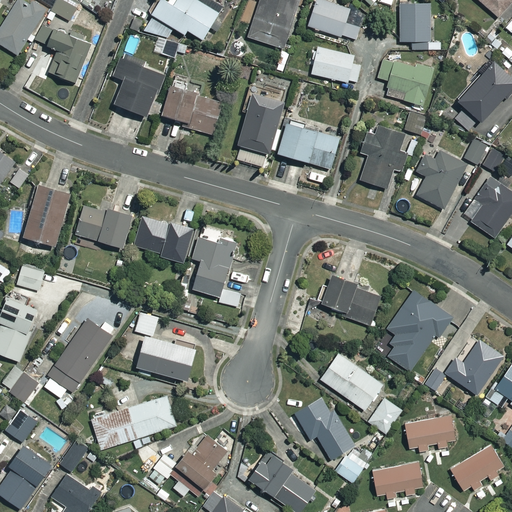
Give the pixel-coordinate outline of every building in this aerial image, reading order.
[(86,7),(72,0),(59,0),(53,12),(76,25),(86,7)] [(156,0),(149,14),(155,18),(147,32),(167,44),(175,30),(188,37),(190,33),(206,43),(222,15),(196,0),(171,0),(170,4),(163,0),(156,0)] [(302,0),(262,0),(250,39),(285,51),(302,0)] [(511,11),(511,0),(478,0),(503,22),(511,11)] [(352,11),(319,1),(311,29),(355,42),(359,28),(348,24),(352,11)] [(28,10),(19,4),(0,34),(0,45),(20,58),(47,13),(32,3),(28,10)] [(432,51),(432,6),(402,6),(402,43),(414,43),(414,51),(432,51)] [(147,22),(136,17),(130,30),(142,35),(147,22)] [(94,48),(45,26),(37,42),(60,53),(50,74),(77,86),(94,48)] [(504,43),(493,33),(486,40),(498,51),(504,43)] [(313,62),(317,63),(314,76),(357,86),(362,67),(355,65),(357,58),(321,49),(320,53),(316,52),(313,62)] [(291,55),(282,53),(277,71),(286,74),(291,55)] [(130,56),(127,63),(122,61),(115,78),(127,83),(118,107),(150,119),(166,78),(147,70),(150,64),(130,56)] [(417,70),(384,60),(379,79),(391,83),(387,96),(424,107),(435,70),(418,65),(417,70)] [(482,76),(458,101),(466,109),(455,120),(469,133),(480,122),(484,125),(511,95),(511,78),(498,65),(485,78),(482,76)] [(190,80),(178,76),(165,118),(186,125),(185,128),(215,137),(225,105),(194,96),(196,89),(188,87),(190,80)] [(266,92),(252,88),(245,113),(251,115),(237,162),(265,170),(269,156),(273,157),(288,107),(264,100),(266,92)] [(428,120),(411,114),(405,131),(422,136),(428,120)] [(341,140),(291,126),(282,157),(333,171),(341,140)] [(407,135),(381,127),(378,137),(369,134),(362,155),(370,158),(362,182),(388,190),(396,169),(404,172),(409,156),(401,153),(407,135)] [(489,148),(476,140),(465,159),(479,166),(489,148)] [(507,157),(494,150),(485,166),(498,174),(507,157)] [(0,189),(18,164),(0,151),(0,189)] [(469,166),(442,151),(436,163),(425,157),(417,172),(428,179),(418,197),(445,211),(469,166)] [(300,169),(274,162),(270,178),(296,185),(300,169)] [(30,176),(22,170),(12,183),(20,190),(30,176)] [(511,216),(511,192),(492,179),(465,218),(496,239),(511,216)] [(74,198),(42,188),(27,240),(59,249),(74,198)] [(111,215),(87,208),(78,236),(127,251),(136,219),(112,211),(111,215)] [(195,232),(142,219),(135,248),(164,255),(163,259),(187,265),(195,232)] [(244,295),(226,290),(239,246),(225,242),(224,246),(200,240),(194,260),(204,263),(195,291),(221,299),(220,303),(240,309),(244,295)] [(131,266),(119,263),(114,278),(126,282),(131,266)] [(47,272),(25,265),(19,285),(40,292),(47,272)] [(330,288),(326,286),(319,305),(347,315),(346,318),(373,328),(384,299),(359,290),(360,288),(333,278),(330,288)] [(454,320),(416,292),(388,330),(397,336),(391,345),(396,348),(390,358),(414,375),(454,320)] [(42,313),(11,301),(2,325),(4,326),(0,336),(0,355),(22,364),(42,313)] [(161,318),(143,313),(137,332),(155,338),(161,318)] [(102,329),(90,320),(50,377),(75,394),(119,332),(106,323),(102,329)] [(200,353),(149,340),(140,370),(191,384),(200,353)] [(505,359),(481,342),(465,365),(457,360),(447,374),(478,397),(505,359)] [(385,386),(341,355),(323,381),(367,412),(385,386)] [(17,367),(5,385),(13,391),(11,393),(24,402),(38,382),(17,367)] [(511,427),(506,437),(500,433),(497,438),(511,447),(511,369),(500,387),(496,384),(487,398),(503,409),(509,400),(511,401),(511,402),(510,405),(511,406),(511,427)] [(450,380),(437,370),(426,385),(439,394),(450,380)] [(0,387),(0,399),(2,402),(9,395),(0,387)] [(115,406),(91,414),(104,451),(134,441),(137,450),(153,445),(150,437),(179,427),(170,397),(118,414),(115,406)] [(332,413),(324,399),(297,415),(313,442),(319,438),(333,462),(356,448),(335,412),(332,413)] [(404,412),(386,400),(370,423),(379,429),(372,439),(381,445),(404,412)] [(18,412),(8,405),(1,415),(11,422),(18,412)] [(39,423),(22,411),(8,431),(25,443),(39,423)] [(430,445),(436,444),(437,450),(448,448),(447,442),(457,440),(452,414),(404,424),(409,450),(418,448),(419,454),(431,451),(430,445)] [(229,454),(209,438),(195,456),(192,453),(179,468),(209,492),(225,472),(219,466),(229,454)] [(90,449),(79,442),(62,465),(73,473),(90,449)] [(483,482),(490,478),(493,482),(502,477),(498,471),(505,467),(492,445),(452,471),(466,493),(474,488),(476,491),(485,486),(483,482)] [(55,468),(28,448),(13,469),(15,471),(0,491),(0,493),(23,511),(55,468)] [(371,461),(355,449),(338,473),(354,484),(371,461)] [(155,469),(156,470),(150,477),(161,486),(167,479),(168,480),(179,467),(166,456),(155,469)] [(268,465),(265,463),(252,482),(295,511),(304,511),(321,488),(275,456),(268,465)] [(395,492),(405,490),(407,497),(416,496),(415,489),(424,487),(419,462),(373,471),(377,496),(386,494),(387,500),(397,498),(395,492)] [(92,511),(101,499),(69,476),(53,498),(68,509),(65,511),(92,511)] [(246,511),(225,498),(224,500),(214,493),(204,508),(210,511),(246,511)]
